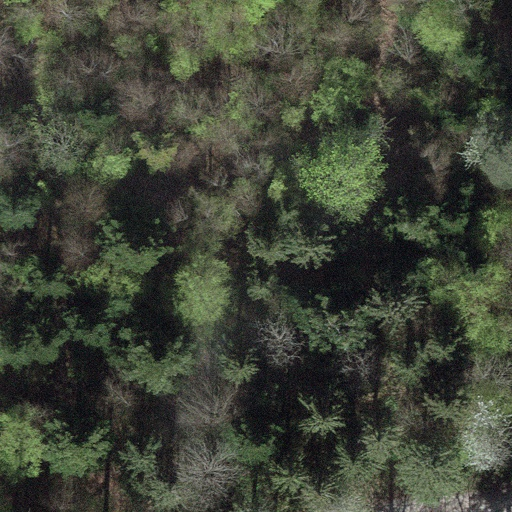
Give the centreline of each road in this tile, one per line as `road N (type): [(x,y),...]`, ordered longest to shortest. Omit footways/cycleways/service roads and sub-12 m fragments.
road 1 (track): [(241,511),(265,470),(338,417),(511,344)]
road 2 (track): [(0,439),(152,511)]
